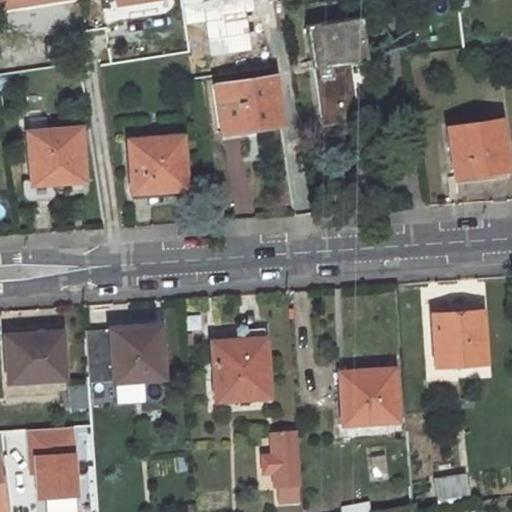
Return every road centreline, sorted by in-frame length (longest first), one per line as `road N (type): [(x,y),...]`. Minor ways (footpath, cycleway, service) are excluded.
road 1 (unclassified): [(0,275),(511,242)]
road 2 (unknown): [(90,0),(116,269)]
